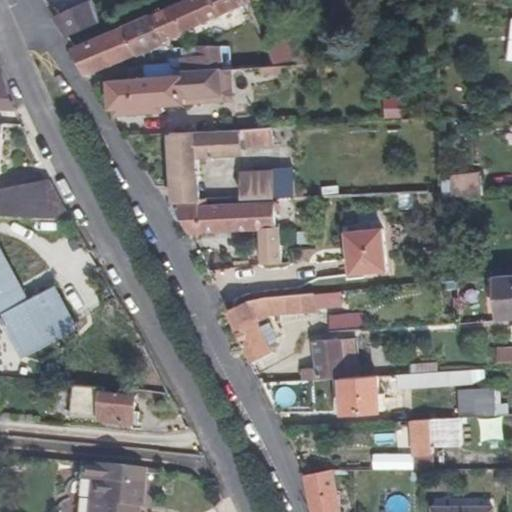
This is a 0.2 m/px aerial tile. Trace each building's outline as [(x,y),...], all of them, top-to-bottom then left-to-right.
[(69,37),(100,22),(92,0),(90,0),(55,16),(69,37)] [(251,0),(185,0),(172,6),(183,31),(250,1),(252,1),(251,0)] [(172,6),(153,15),(164,43),(171,40),(184,34),(183,31),(172,6)] [(153,15),(126,28),(139,54),(164,43),(153,15)] [(126,28),(75,49),(87,74),(139,54),(126,28)] [(275,63),(291,58),(287,43),(270,48),(275,63)] [(221,69),(223,69),(221,46),(196,46),(197,55),(182,57),(183,71),(221,69)] [(182,57),(197,55),(196,46),(182,48),(182,57)] [(328,91),(326,63),(275,66),(232,68),(223,69),(221,69),(223,97),(328,91)] [(145,77),(165,76),(165,65),(144,66),(145,77)] [(128,79),(145,77),(144,66),(128,70),(128,79)] [(223,97),(221,69),(183,71),(183,75),(165,76),(145,77),(128,79),(110,80),(112,108),(118,108),(164,105),(223,101),(223,97)] [(0,108),(15,109),(0,72),(0,108)] [(164,105),(118,108),(118,114),(165,111),(164,105)] [(273,127),(170,133),(173,188),(174,203),(201,201),(199,175),(198,158),(244,155),(243,147),(274,145),(273,127)] [(295,169),(274,171),(275,197),(275,199),(296,198),(296,190),(295,169)] [(241,173),(243,199),(275,197),(274,171),(241,173)] [(444,199),(484,195),(482,174),(452,177),(452,180),(442,181),(444,199)] [(72,220),(50,178),(43,180),(63,219),(72,220)] [(0,214),(63,219),(43,180),(0,188),(0,214)] [(296,198),(322,196),(322,188),(296,190),(296,198)] [(276,202),(207,205),(207,201),(201,201),(174,203),(189,233),(260,230),(262,266),(282,264),(280,228),(277,227),(276,202)] [(352,272),(388,269),(384,228),(348,231),(352,272)] [(453,232),(441,232),(443,280),(445,280),(454,279),(453,232)] [(0,247),(0,318),(4,317),(25,355),(77,327),(56,289),(29,303),(0,247)] [(511,273),(497,275),(500,319),(511,318),(511,273)] [(314,307),(313,293),(266,297),(249,301),(228,311),(253,363),(274,352),(259,320),(272,314),(304,312),(303,307),(314,307)] [(334,331),(364,329),(363,314),(333,316),(334,331)] [(356,337),(342,338),(347,378),(360,377),(356,337)] [(304,368),(304,381),(343,378),(347,378),(342,338),(315,341),(318,368),(304,368)] [(130,369),(142,363),(132,342),(119,349),(130,369)] [(171,393),(152,357),(142,363),(130,369),(141,391),(171,393)] [(398,375),(398,388),(473,383),(472,370),(398,375)] [(347,378),(343,378),(345,414),(381,411),(380,394),(379,376),(360,377),(347,378)] [(106,387),(75,384),(72,417),(127,422),(127,413),(135,414),(137,395),(106,392),(106,387)] [(494,387),(459,389),(460,417),(496,415),(494,387)] [(127,422),(135,423),(135,414),(127,413),(127,422)] [(462,443),(460,417),(413,420),(415,454),(434,453),(433,445),(462,443)] [(117,480),(119,466),(80,463),(78,479),(89,479),(85,511),(133,511),(134,507),(139,507),(141,482),(117,480)] [(141,482),(142,468),(119,466),(117,480),(141,482)] [(305,471),(314,511),(340,511),(332,471),(305,471)]
